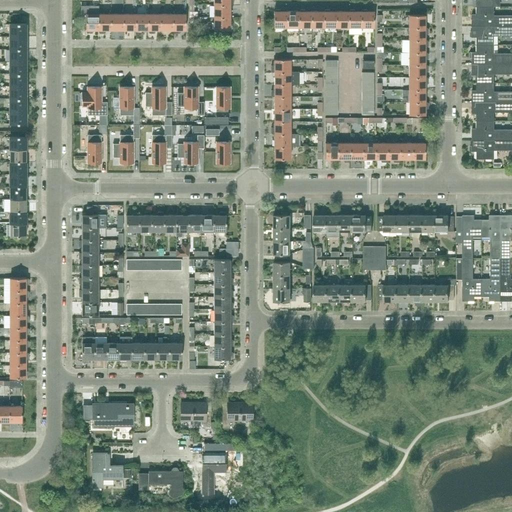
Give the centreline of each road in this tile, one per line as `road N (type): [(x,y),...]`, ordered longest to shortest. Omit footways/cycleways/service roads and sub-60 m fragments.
road 1 (residential): [(252,323),(511,323)]
road 2 (residential): [(449,186),(252,188)]
road 3 (residential): [(252,188),(55,189)]
road 4 (residential): [(252,188),(252,0)]
road 5 (residential): [(55,189),(55,1)]
road 6 (residential): [(449,186),(449,0)]
road 7 (residential): [(163,380),(244,377),(252,323)]
road 8 (residential): [(252,323),(252,188)]
road 9 (residential): [(0,476),(33,472),(54,450),(54,380)]
